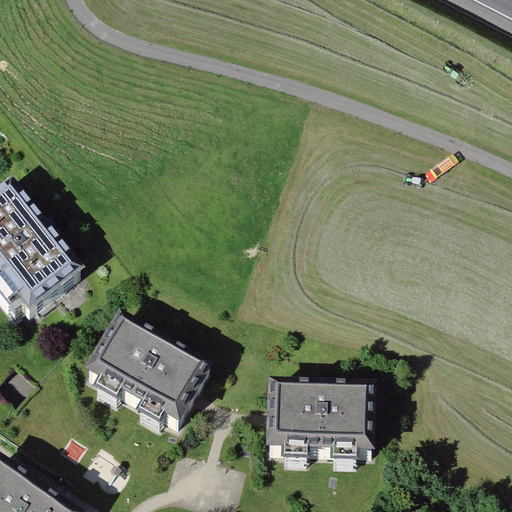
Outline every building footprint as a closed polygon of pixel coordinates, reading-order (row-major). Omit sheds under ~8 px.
[(80,284),(8,199),(0,205),(0,287),(32,325),(80,284)] [(181,435),(212,381),(122,330),(91,383),(181,435)] [(384,465),(386,399),(278,396),(276,461),(384,465)] [(103,399),(95,413),(122,428),(123,425),(163,448),(170,437),(103,399)] [(45,511),(0,480),(0,511),(45,511)]
